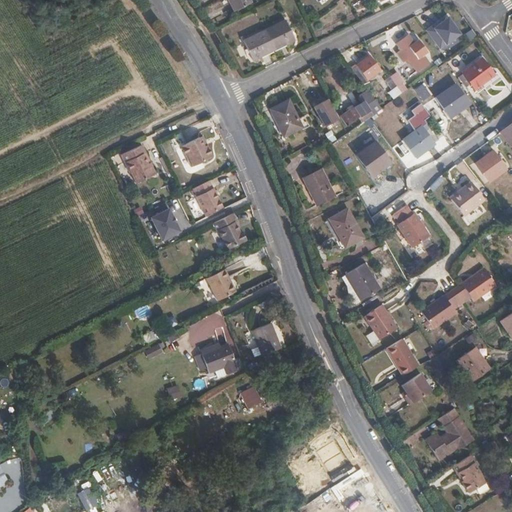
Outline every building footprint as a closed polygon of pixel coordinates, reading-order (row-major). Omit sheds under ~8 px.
[(460,34),(447,17),(427,32),(440,49),(460,34)] [(254,57),(296,37),(287,18),(245,38),(254,57)] [(471,30),(464,33),(467,41),(475,37),(471,30)] [(414,42),(408,34),(397,42),(416,70),(428,61),(422,54),(426,51),(418,39),(414,42)] [(463,56),(460,51),(452,56),(456,61),(463,56)] [(370,55),(353,68),(363,82),(380,69),(370,55)] [(494,73),(482,58),(463,71),(475,87),(494,73)] [(402,91),(406,88),(402,83),(403,82),(396,73),(391,76),(402,91)] [(402,91),(391,76),(386,80),(392,90),(393,90),(397,95),(402,91)] [(469,103),(456,83),(436,96),(450,116),(469,103)] [(419,102),(413,93),(403,99),(404,100),(386,111),(392,119),(419,102)] [(361,115),(364,119),(369,115),(370,114),(378,109),(381,107),(373,96),(365,102),(363,100),(353,106),(352,105),(347,108),(348,110),(341,115),(347,124),(361,115)] [(301,125),(288,99),(269,108),(283,134),(301,125)] [(328,99),(314,107),(324,125),(338,117),(328,99)] [(378,109),(370,114),(374,120),(382,115),(378,109)] [(511,143),(511,122),(500,132),(510,145),(511,143)] [(435,142),(423,125),(404,138),(416,155),(435,142)] [(329,143),(336,140),(331,130),(324,134),(329,143)] [(214,155),(204,134),(182,145),(192,166),(214,155)] [(391,162),(376,141),(357,154),(372,175),(391,162)] [(162,182),(142,142),(121,152),(125,160),(127,159),(142,191),(162,182)] [(490,181),(506,169),(493,150),(477,162),(490,181)] [(334,195),(321,169),(303,178),(317,204),(334,195)] [(210,178),(194,186),(198,194),(197,195),(206,214),(223,205),(215,186),(214,186),(210,178)] [(374,202),(380,198),(369,180),(363,184),(374,202)] [(484,199),(470,181),(454,194),(467,212),(484,199)] [(413,246),(429,235),(414,213),(411,215),(404,206),(393,213),(399,222),(397,224),(413,246)] [(179,232),(167,207),(148,216),(159,241),(179,232)] [(338,232),(345,244),(362,235),(349,208),(329,218),(336,233),(338,232)] [(503,212),(507,217),(511,214),(508,208),(503,212)] [(235,210),(215,220),(219,228),(220,228),(230,247),(249,237),(235,210)] [(362,235),(345,244),(346,247),(363,238),(362,235)] [(359,297),(377,286),(364,263),(345,274),(359,297)] [(212,283),(220,298),(237,290),(226,267),(209,276),(212,283)] [(453,289),(462,302),(471,296),(473,299),(496,284),(485,268),(453,289)] [(212,283),(210,284),(218,300),(220,298),(212,283)] [(453,308),(462,302),(453,289),(421,311),(431,327),(455,311),(453,308)] [(396,326),(382,304),(364,315),(378,338),(396,326)] [(511,335),(511,313),(500,321),(511,336),(511,335)] [(490,319),(478,329),(490,343),(502,333),(490,319)] [(281,346),(271,320),(252,329),(261,354),(281,346)] [(372,332),(366,336),(372,344),(378,340),(372,332)] [(385,347),(404,377),(418,367),(401,337),(385,347)] [(238,368),(227,341),(202,352),(208,371),(224,365),(226,373),(238,368)] [(489,369),(474,347),(453,360),(469,382),(489,369)] [(149,360),(162,353),(159,348),(146,355),(149,360)] [(401,392),(409,404),(431,389),(419,371),(401,384),(404,389),(401,392)] [(169,400),(181,397),(178,385),(166,388),(169,400)] [(252,385),(238,394),(248,410),(262,402),(252,385)] [(454,402),(437,414),(441,422),(442,421),(446,428),(439,433),(435,426),(423,433),(434,451),(445,444),(448,449),(456,444),(457,445),(473,435),(459,412),(459,410),(454,402)] [(445,444),(434,451),(436,455),(448,449),(445,444)] [(470,449),(451,461),(466,487),(484,476),(473,458),(473,456),(470,449)] [(3,467),(0,468),(0,482),(9,478),(3,467)] [(85,511),(97,505),(88,487),(76,494),(85,511)] [(35,511),(43,511),(47,510),(43,500),(32,505),(35,511)]
